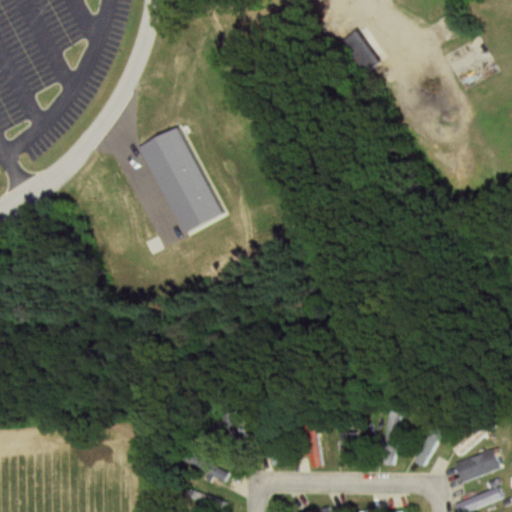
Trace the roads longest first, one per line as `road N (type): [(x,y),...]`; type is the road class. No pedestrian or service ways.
road 1 (residential): [(154,0),(129,71),(93,133),(57,179),(0,210)]
road 2 (residential): [(258,482),(442,484)]
